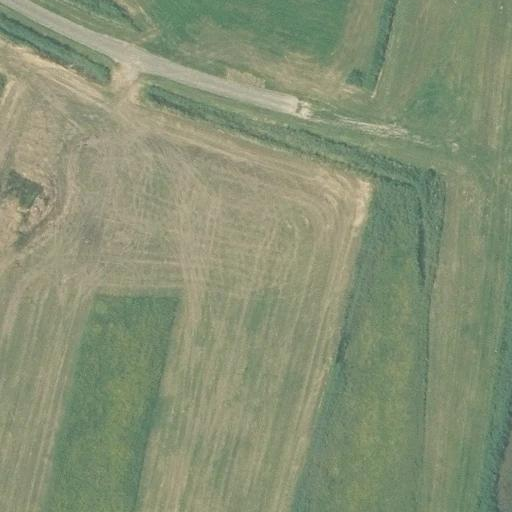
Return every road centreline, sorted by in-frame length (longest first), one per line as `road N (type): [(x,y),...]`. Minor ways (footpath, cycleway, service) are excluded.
road 1 (unclassified): [(22,0),(168,69),(286,107)]
road 2 (track): [(489,161),(286,107)]
